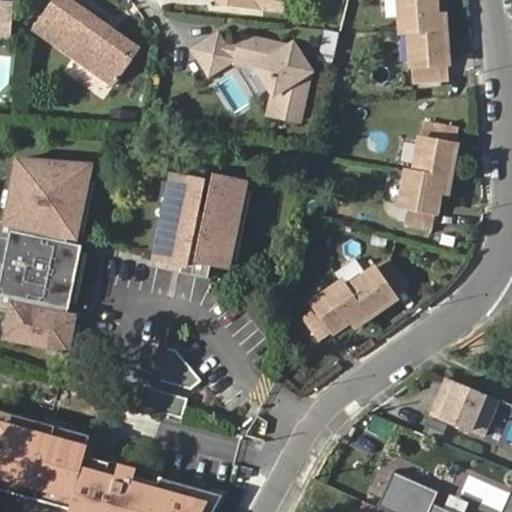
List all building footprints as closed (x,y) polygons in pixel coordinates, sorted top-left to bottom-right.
[(0,0),(0,33),(12,35),(16,1),(0,0)] [(56,0),(34,33),(113,88),(140,49),(70,0),(56,0)] [(405,30),(431,28),(430,12),(429,0),(394,0),(397,31),(405,30)] [(431,28),(439,27),(438,11),(430,12),(431,28)] [(442,64),(439,27),(431,28),(405,30),(410,83),(436,80),(434,65),(442,64)] [(219,71),(243,53),(267,59),(285,88),(280,115),(305,120),(315,72),(302,43),(302,42),(301,41),(300,41),(299,40),(298,40),(297,40),(296,41),(296,42),(295,43),(295,44),(280,41),(279,37),(247,31),(245,44),(235,42),(226,29),(201,47),(219,71)] [(330,60),(335,37),(336,31),(321,29),(316,57),(330,60)] [(267,59),(243,53),(242,61),(263,65),(277,90),(273,113),(280,115),(285,88),(267,59)] [(444,80),(442,64),(434,65),(436,80),(444,80)] [(122,123),(122,109),(110,108),(109,123),(122,123)] [(439,177),(447,178),(453,146),(446,144),(449,128),(422,123),(415,172),(439,177)] [(456,130),(449,128),(446,144),(453,146),(456,130)] [(66,309),(80,245),(71,243),(72,237),(74,237),(90,165),(19,158),(4,220),(0,218),(0,235),(8,237),(0,272),(0,308),(8,310),(2,335),(65,350),(72,317),(63,314),(64,308),(66,309)] [(437,192),(439,177),(415,172),(405,171),(399,206),(407,207),(404,222),(431,227),(437,192)] [(234,271),(253,186),(220,179),(219,186),(212,216),(205,215),(212,184),(179,177),(160,261),(187,268),(186,275),(213,282),(216,267),(234,271)] [(444,193),(447,178),(439,177),(437,192),(444,193)] [(384,255),(342,284),(357,306),(362,312),(391,292),(386,285),(399,275),(384,255)] [(404,283),(399,275),(386,285),(391,292),(404,283)] [(342,284),(337,277),(309,298),(313,305),(302,313),(318,333),(348,312),(357,306),(342,284)] [(362,312),(357,306),(348,312),(353,319),(362,312)] [(176,348),(167,347),(161,378),(191,387),(200,378),(176,348)] [(484,436),(500,399),(448,377),(433,414),(484,436)] [(178,415),(183,396),(147,386),(142,405),(178,415)] [(86,432),(0,408),(0,488),(66,507),(64,511),(210,511),(220,493),(155,474),(154,480),(129,473),(131,468),(80,453),(86,432)] [(369,496),(383,463),(348,449),(334,481),(369,496)] [(427,511),(436,491),(392,472),(378,504),(396,511),(427,511)]
